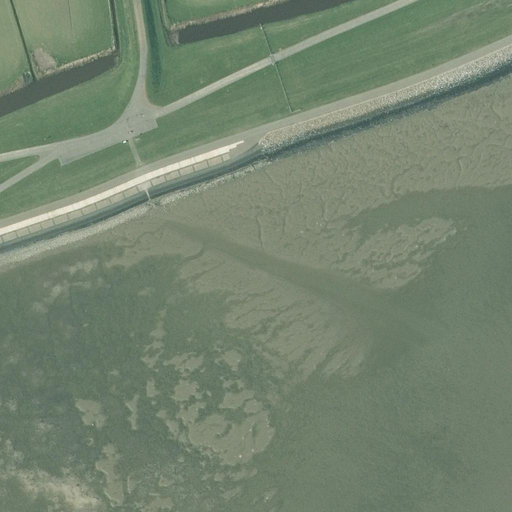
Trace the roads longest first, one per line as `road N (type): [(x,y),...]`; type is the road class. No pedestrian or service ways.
road 1 (unclassified): [(0,235),(420,88),(511,48)]
road 2 (unclassified): [(140,125),(419,0)]
road 3 (unclassified): [(140,125),(147,61),(139,0)]
